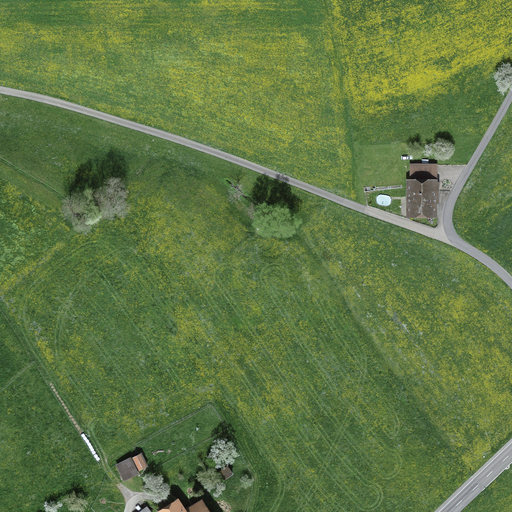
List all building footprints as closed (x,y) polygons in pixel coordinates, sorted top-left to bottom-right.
[(411,214),(434,214),(434,203),(439,203),(439,182),(422,182),(422,175),(411,175),(411,214)] [(132,458),(138,471),(147,466),(141,454),(132,458)] [(138,472),(131,459),(117,466),(124,479),(138,472)] [(228,470),(221,475),(226,482),(233,477),(228,470)] [(183,511),(181,511),(175,501),(161,510),(162,511),(203,511),(198,503),(183,511)]
